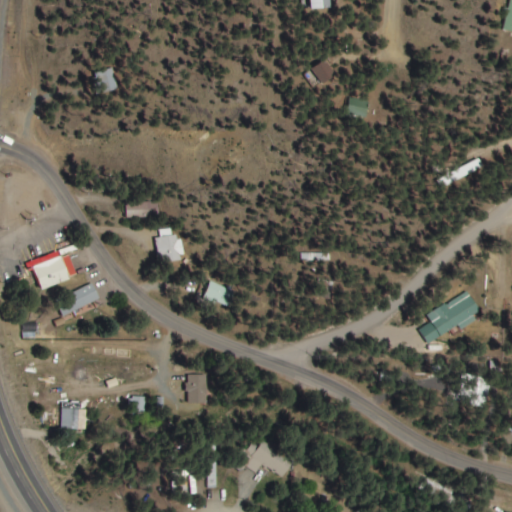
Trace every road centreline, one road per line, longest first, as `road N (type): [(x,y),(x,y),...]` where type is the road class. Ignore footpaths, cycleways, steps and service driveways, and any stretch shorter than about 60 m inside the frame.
road 1 (secondary): [(511,472),(436,452),(356,400),(177,326),(114,276),(59,187),(0,145)]
road 2 (residential): [(277,368),(395,286),(487,256)]
road 3 (residential): [(329,148),(369,0)]
